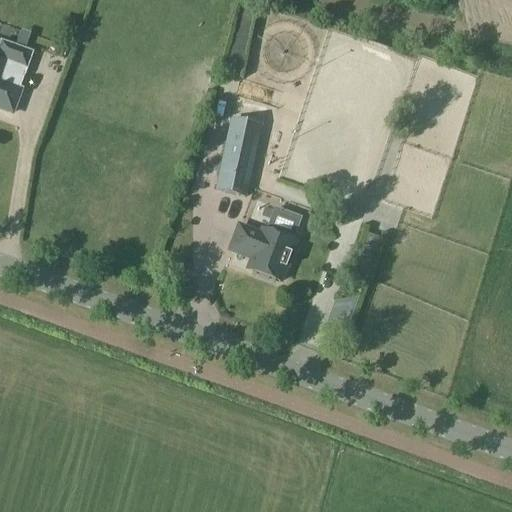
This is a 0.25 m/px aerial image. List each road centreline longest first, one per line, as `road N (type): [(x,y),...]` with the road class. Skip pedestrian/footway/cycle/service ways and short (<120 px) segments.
road 1 (secondary): [(511,452),(0,268)]
road 2 (unknown): [(186,335),(201,279),(196,190),(210,122)]
